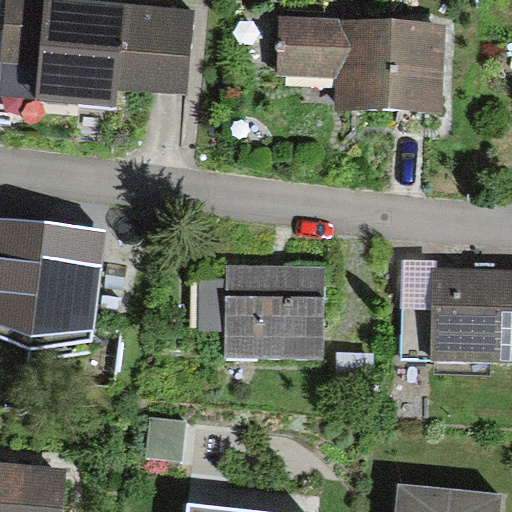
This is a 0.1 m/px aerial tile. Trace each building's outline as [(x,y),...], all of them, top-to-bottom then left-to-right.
[(45,0),(7,0),(2,65),(40,69),(37,107),(117,114),(119,97),(187,103),(195,16),(124,10),(124,13),(45,6),(45,0)] [(392,26),(281,21),(278,80),(337,83),(336,116),(443,121),(447,28),(392,26)] [(61,232),(0,224),(0,338),(31,353),(93,341),(106,238),(61,232)] [(477,267),(477,276),(486,276),(495,277),(495,267),(477,267)] [(284,271),(227,271),(227,284),(201,284),(201,336),(227,336),(226,366),(326,367),(327,272),(284,271)] [(477,276),(435,275),(433,370),(511,371),(511,277),(495,277),(486,276),(477,276)] [(376,357),(337,357),(336,387),(375,388),(376,357)] [(187,424),(151,421),(147,463),(183,467),(187,424)] [(0,511),(63,511),(66,476),(0,470),(0,511)] [(501,511),(502,501),(399,492),(396,511),(501,511)]
